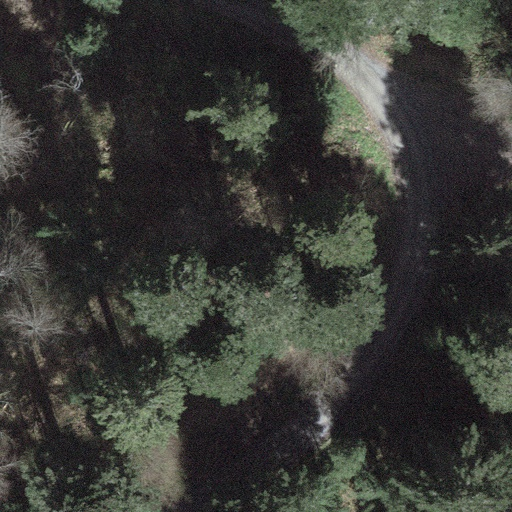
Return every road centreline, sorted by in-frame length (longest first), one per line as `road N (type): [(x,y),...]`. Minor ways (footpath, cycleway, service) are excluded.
road 1 (track): [(176,511),(366,373),(398,323),(419,256),(421,178),(400,107)]
road 2 (track): [(400,107),(307,50),(197,0)]
